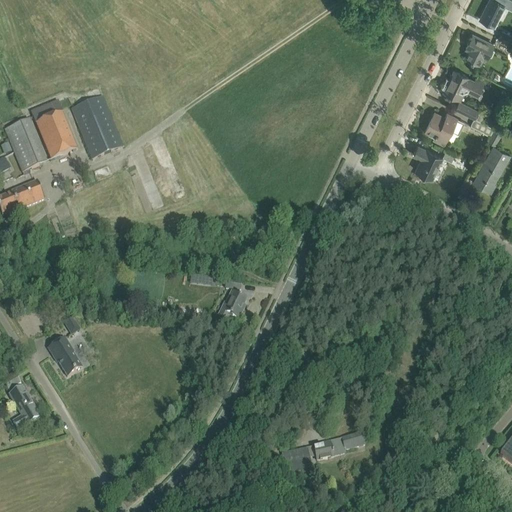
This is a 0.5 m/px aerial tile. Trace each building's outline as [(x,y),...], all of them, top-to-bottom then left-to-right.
[(505,5),(494,0),(489,0),(486,7),(488,8),(482,20),(494,26),(505,5)] [(500,28),(511,31),(511,28),(511,24),(502,22),(500,28)] [(511,36),(502,31),(498,37),(511,44),(511,36)] [(493,45),(472,34),(468,43),(471,45),(465,58),(478,64),(482,56),(487,58),(493,45)] [(476,77),(475,80),(454,70),(444,92),(448,94),(447,95),(449,95),(458,99),(461,100),(464,93),(468,92),(477,96),(484,81),(476,77)] [(130,76),(146,122),(158,118),(142,71),(130,76)] [(124,147),(103,97),(71,110),(91,161),(124,147)] [(479,110),(478,111),(460,101),(456,108),(475,118),(474,118),(482,122),(486,114),(479,110)] [(77,150),(57,102),(31,113),(35,124),(36,124),(51,161),(77,150)] [(462,122),(456,119),(457,118),(447,113),(445,118),(434,113),(425,130),(436,136),(437,133),(447,138),(451,129),(457,132),(462,122)] [(494,128),(482,122),(474,118),(471,126),(490,136),(494,128)] [(47,163),(30,120),(4,131),(23,173),(47,163)] [(496,126),(488,141),(495,145),(503,130),(496,126)] [(154,137),(161,158),(173,154),(167,133),(154,137)] [(418,145),(413,154),(421,158),(415,170),(432,178),(443,157),(418,145)] [(494,147),(474,183),(489,191),(510,155),(494,147)] [(199,152),(188,157),(197,175),(208,170),(199,152)] [(4,158),(0,160),(0,175),(10,170),(4,158)] [(89,211),(137,194),(126,165),(72,184),(79,206),(86,203),(89,211)] [(12,193),(0,198),(0,211),(2,217),(19,210),(19,211),(45,201),(37,182),(12,192),(12,193)] [(225,282),(224,289),(241,291),(241,284),(225,282)] [(227,304),(225,303),(219,316),(227,320),(230,315),(239,319),(242,313),(240,311),(246,300),(232,293),(227,304)] [(180,317),(202,320),(203,309),(181,306),(180,317)] [(79,330),(71,318),(64,323),(72,335),(79,330)] [(48,350),(57,364),(58,363),(67,378),(82,368),(73,354),(74,353),(65,339),(48,350)] [(21,385),(15,375),(3,382),(9,392),(21,385)] [(40,418),(23,388),(9,396),(21,416),(12,422),(18,431),(40,418)] [(362,435),(313,446),(317,462),(333,458),(333,455),(345,452),(345,451),(365,446),(362,435)] [(511,439),(500,455),(511,464),(511,439)] [(308,449),(281,454),(286,475),(313,469),(311,459),(308,449)]
